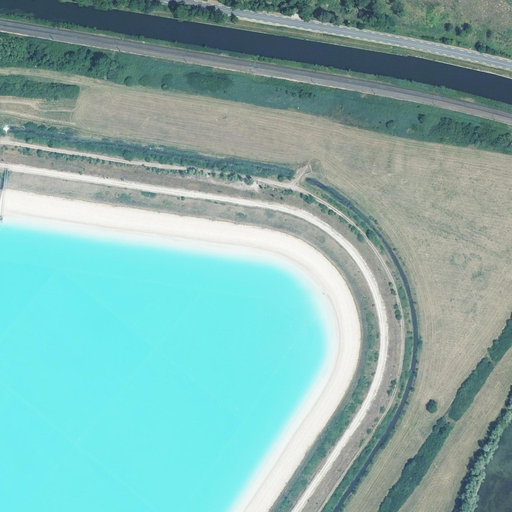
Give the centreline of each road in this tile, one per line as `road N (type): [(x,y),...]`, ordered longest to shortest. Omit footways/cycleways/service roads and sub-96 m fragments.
road 1 (track): [(0,142),(259,178),(306,193),(362,233),(392,281),(400,370),(382,417),(319,511)]
road 2 (track): [(295,511),(366,404),(382,352),(377,298),(347,245),(276,207),(0,165)]
road 3 (secondary): [(511,66),(173,0)]
